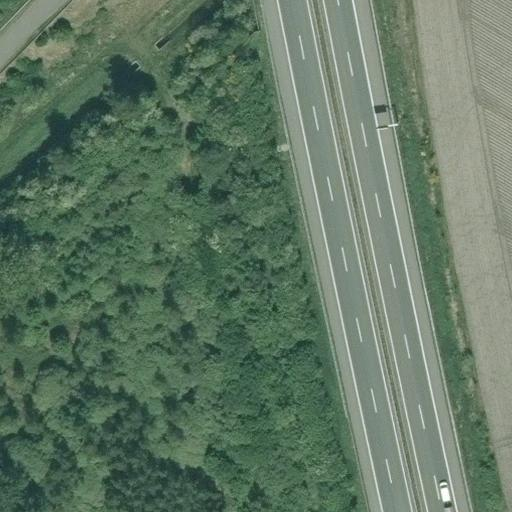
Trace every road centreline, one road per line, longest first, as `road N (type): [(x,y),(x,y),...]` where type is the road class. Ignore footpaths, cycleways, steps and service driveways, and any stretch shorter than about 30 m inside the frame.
road 1 (motorway): [(443,511),(338,0)]
road 2 (motorway): [(293,0),(398,511)]
